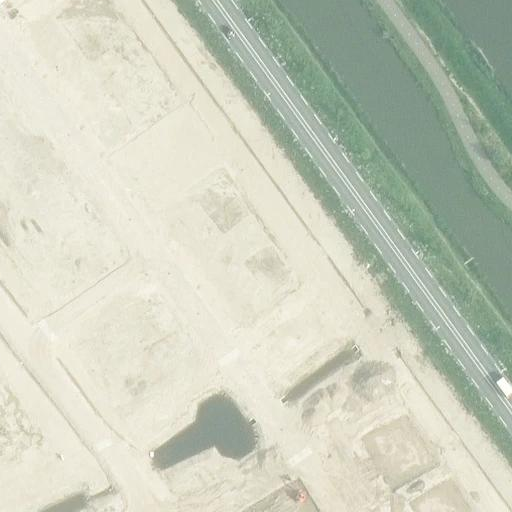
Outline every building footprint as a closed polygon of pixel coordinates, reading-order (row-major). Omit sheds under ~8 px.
[(70,3),(52,16),(70,41),(73,39),(112,11),(103,0),(81,0),(73,7),(70,3)] [(112,11),(73,39),(88,60),(126,32),(112,11)] [(41,50),(29,58),(35,66),(47,58),(41,50)] [(141,52),(102,79),(118,101),(156,73),(141,52)] [(47,58),(35,66),(41,74),(52,66),(47,58)] [(156,73),(118,101),(133,122),(171,94),(156,73)] [(9,78),(0,85),(5,91),(14,85),(9,78)] [(86,112),(74,120),(80,128),(91,120),(86,112)] [(36,114),(27,121),(31,128),(41,121),(36,114)] [(91,120),(80,128),(86,136),(97,128),(91,120)] [(27,121),(17,128),(22,134),(31,128),(27,121)] [(62,151),(53,158),(58,164),(67,158),(62,151)] [(53,158),(44,165),(48,171),(58,164),(53,158)] [(229,173),(190,201),(206,222),(244,194),(229,173)] [(0,175),(0,201),(12,192),(0,175)] [(89,188),(80,195),(85,202),(94,195),(89,188)] [(12,192),(0,201),(0,229),(26,211),(12,192)] [(244,194),(206,222),(221,243),(259,215),(244,194)] [(80,195),(70,202),(75,208),(85,202),(80,195)] [(26,211),(0,229),(0,242),(7,252),(39,229),(26,211)] [(116,225),(106,232),(111,238),(121,232),(116,225)] [(39,229),(7,252),(21,271),(52,248),(39,229)] [(106,232),(97,239),(102,245),(111,238),(106,232)] [(173,233),(162,241),(168,249),(179,241),(173,233)] [(273,235),(235,263),(250,284),(289,256),(273,235)] [(179,241),(168,249),(174,257),(185,249),(179,241)] [(52,248),(21,271),(34,289),(66,266),(52,248)] [(250,284),(248,285),(267,311),(283,298),(281,294),(304,277),(289,256),(250,284)] [(66,266),(34,289),(48,309),(80,286),(66,266)] [(150,272),(142,278),(150,289),(158,283),(150,272)] [(218,295),(207,303),(213,311),(224,303),(218,295)] [(113,299),(104,305),(113,316),(121,310),(113,299)] [(224,303),(213,311),(219,319),(230,311),(224,303)] [(104,305),(96,311),(105,322),(113,316),(104,305)] [(180,317),(158,333),(180,365),(202,349),(180,317)] [(65,333),(59,338),(72,357),(79,352),(65,333)] [(158,333),(136,349),(159,380),(180,365),(158,333)] [(136,349),(115,364),(138,396),(159,380),(136,349)] [(115,364),(93,380),(116,412),(138,396),(115,364)] [(27,416),(6,425),(23,461),(44,451),(27,416)] [(378,427),(362,437),(377,461),(417,437),(405,416),(380,431),(378,427)] [(6,425),(0,428),(0,462),(3,470),(23,461),(6,425)] [(417,437),(377,461),(392,486),(432,461),(417,437)] [(344,473),(332,480),(337,489),(349,482),(344,473)] [(449,478),(409,503),(414,511),(443,511),(462,500),(449,478)] [(315,511),(296,481),(274,495),(284,511),(315,511)] [(349,482),(337,489),(343,497),(354,490),(349,482)] [(284,511),(274,495),(251,509),(252,511),(284,511)] [(443,511),(469,511),(462,500),(443,511)]
